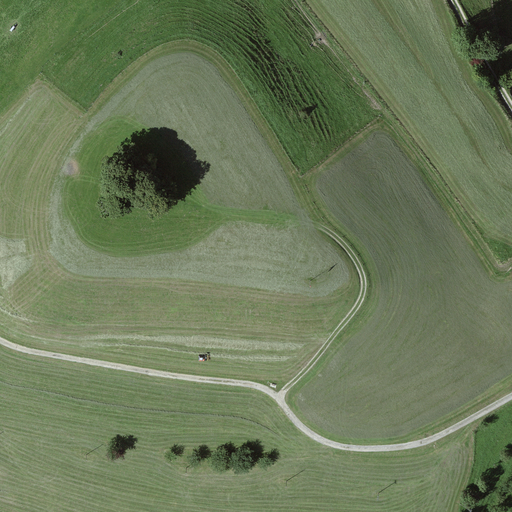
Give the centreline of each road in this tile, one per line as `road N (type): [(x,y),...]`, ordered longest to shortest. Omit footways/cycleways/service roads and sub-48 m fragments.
road 1 (track): [(511,395),(411,445),(355,448),(302,426),(278,396),(352,313),(364,282),(344,244),(320,226)]
road 2 (track): [(278,396),(251,383),(25,350),(0,338)]
road 3 (track): [(452,0),(511,105)]
